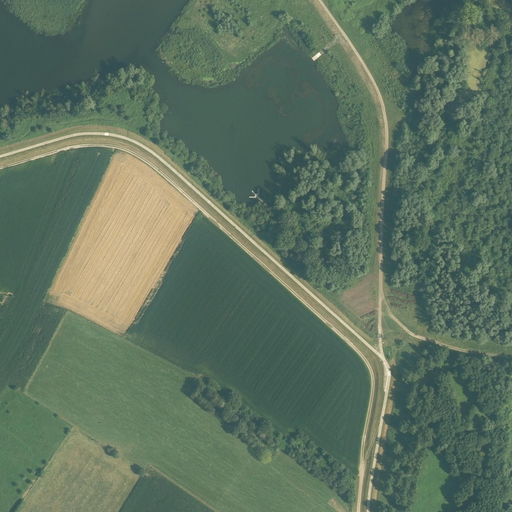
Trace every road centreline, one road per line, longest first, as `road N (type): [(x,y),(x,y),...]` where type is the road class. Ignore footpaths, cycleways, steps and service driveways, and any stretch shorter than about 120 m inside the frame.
road 1 (track): [(0,169),(85,145),(145,160),(366,361),(373,388),(362,468)]
road 2 (track): [(379,289),(380,111),(313,0)]
road 3 (track): [(199,377),(76,312),(0,294)]
road 4 (track): [(379,289),(393,317),(416,337),(511,360)]
road 5 (track): [(379,326),(323,293),(255,233)]
